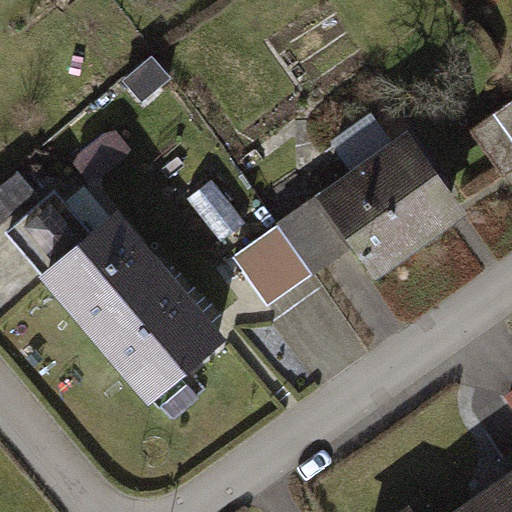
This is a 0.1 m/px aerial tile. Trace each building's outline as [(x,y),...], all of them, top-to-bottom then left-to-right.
[(511,176),(511,106),(478,132),(511,177),(511,176)] [(424,132),(332,195),(392,280),(483,217),(424,132)] [(68,202),(28,225),(51,264),(91,241),(68,202)] [(325,204),(242,257),(274,307),(357,255),(325,204)] [(133,210),(55,276),(165,406),(243,340),(133,210)] [(418,511),(416,508),(411,511),(511,511),(511,483),(469,511),(418,511)]
